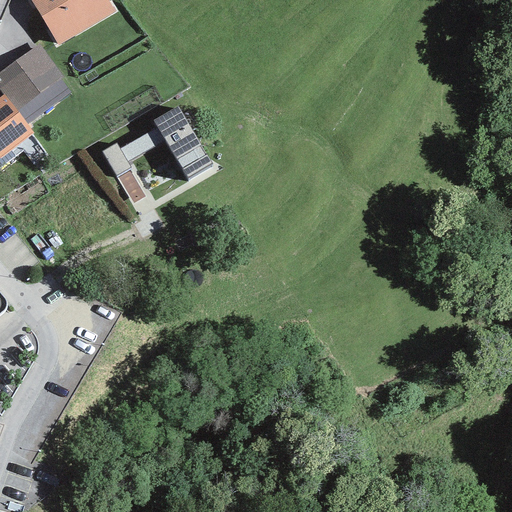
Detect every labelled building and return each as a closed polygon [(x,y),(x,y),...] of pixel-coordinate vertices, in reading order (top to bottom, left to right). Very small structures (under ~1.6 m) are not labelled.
[(29,0),(57,45),(115,10),(108,0),(29,0)] [(72,94),(39,46),(0,73),(0,88),(4,94),(26,126),(72,94)] [(26,126),(4,94),(0,97),(0,158),(11,150),(33,134),(26,126)] [(153,121),(156,127),(119,149),(116,144),(102,152),(116,176),(128,168),(130,167),(127,162),(164,139),(188,178),(212,164),(177,107),(153,121)] [(0,167),(15,156),(11,150),(0,158),(0,167)] [(145,198),(128,168),(116,176),(133,205),(145,198)] [(237,227),(228,212),(189,235),(196,246),(208,238),(209,241),(222,233),(223,236),(237,227)]
